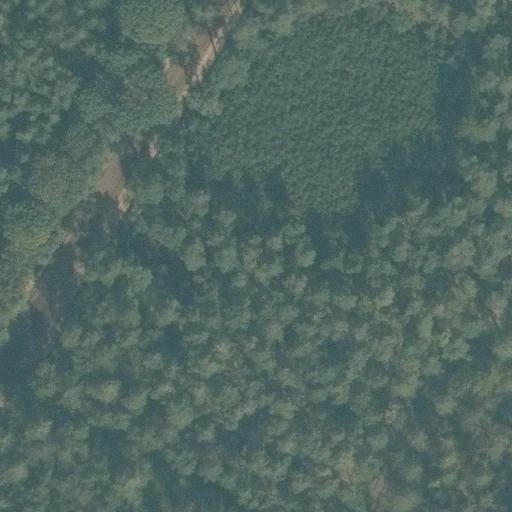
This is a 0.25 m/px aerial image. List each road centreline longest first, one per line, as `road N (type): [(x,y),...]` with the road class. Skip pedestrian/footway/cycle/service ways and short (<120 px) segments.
road 1 (track): [(0,364),(226,0)]
road 2 (track): [(0,238),(142,0)]
